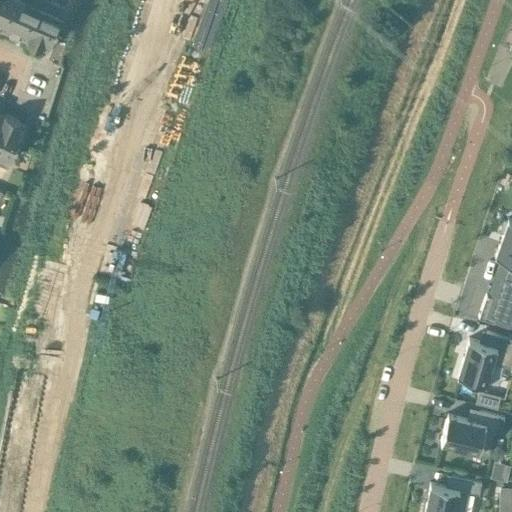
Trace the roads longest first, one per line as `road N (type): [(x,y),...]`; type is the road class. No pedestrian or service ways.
road 1 (residential): [(159,0),(62,290),(13,511)]
road 2 (residential): [(367,511),(447,220)]
